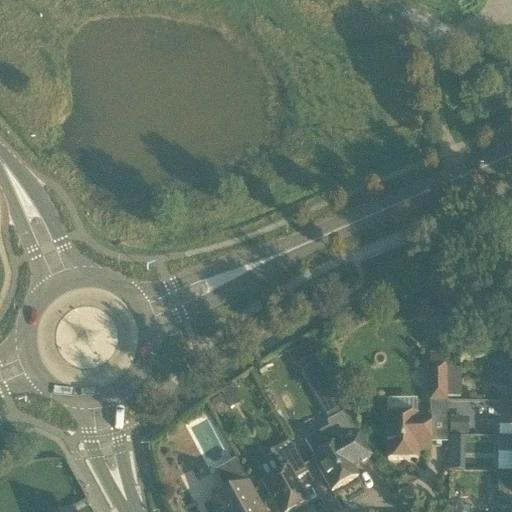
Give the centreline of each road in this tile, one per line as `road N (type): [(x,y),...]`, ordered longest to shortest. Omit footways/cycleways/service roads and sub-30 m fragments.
road 1 (secondary): [(295,246),(457,178)]
road 2 (secondary): [(149,334),(295,246)]
road 3 (secondary): [(295,246),(132,295)]
road 4 (residential): [(457,178),(421,48)]
road 5 (residential): [(78,402),(93,454),(133,511)]
